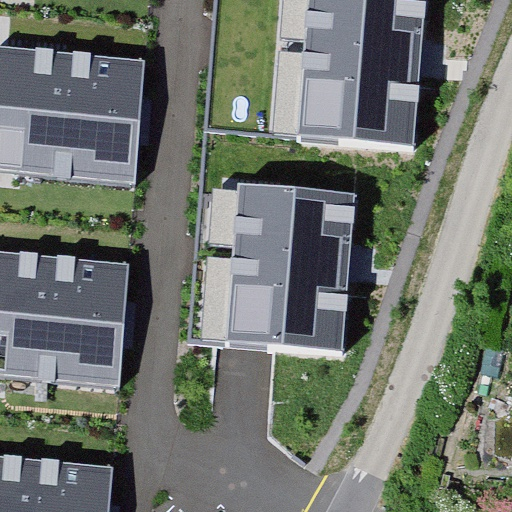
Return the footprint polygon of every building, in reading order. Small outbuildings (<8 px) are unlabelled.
[(434,0),(285,0),(274,146),(422,158),(434,0)] [(145,58),(0,47),(0,173),(136,184),(145,58)] [(371,194),(223,183),(210,356),(358,368),(371,194)] [(128,262),(0,253),(0,379),(119,388),(128,262)] [(110,511),(114,464),(0,455),(0,511),(110,511)]
